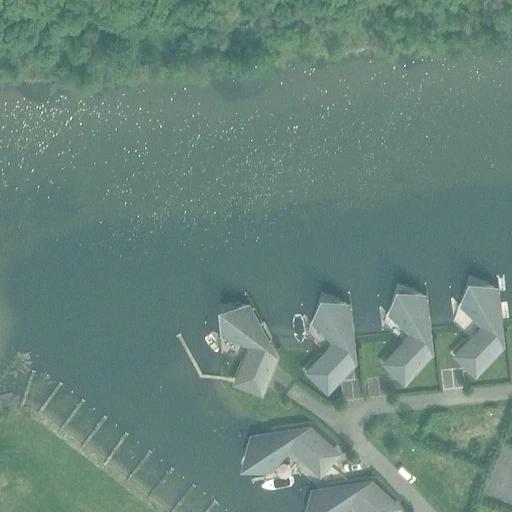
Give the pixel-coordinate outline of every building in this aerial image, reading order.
[(494,352),(493,343),(499,343),(499,345),(500,345),(494,288),(485,285),(481,284),(477,285),(470,288),(468,291),(466,294),(463,303),(486,325),(458,354),(475,371),(494,352)] [(423,360),(422,351),(427,350),(428,353),(429,353),(422,295),(413,293),(409,292),(405,293),(399,296),(396,299),(395,302),(392,311),(414,332),(386,363),(405,379),(423,360)] [(346,368),(345,360),(351,359),(351,362),(353,362),(346,304),(337,301),(333,301),(329,301),(322,304),(320,307),(318,311),(315,320),(338,341),(310,371),(328,388),(346,368)] [(271,365),(267,358),(272,355),(273,357),(274,357),(263,337),(247,306),(237,306),(234,308),(230,309),(225,315),(224,318),(224,322),(224,331),(253,343),(238,381),(261,390),(271,365)] [(444,407),(445,426),(484,424),(483,405),(444,407)] [(316,434),(308,436),(307,430),(309,430),(309,428),(252,437),(249,446),(249,450),(249,454),(253,460),(256,462),(259,464),(268,467),(289,444),(320,471),(336,452),(316,434)] [(444,447),(435,470),(463,481),(472,459),(444,447)] [(377,489),(369,490),(368,484),(371,484),(370,483),(331,489),(313,491),(311,499),(311,500),(310,504),(311,508),(312,511),(337,511),(346,503),(350,498),(366,511),(392,511),(397,507),(377,489)] [(2,485),(0,485),(0,500),(8,496),(2,485)] [(511,511),(511,508),(487,500),(483,511),(511,511)]
